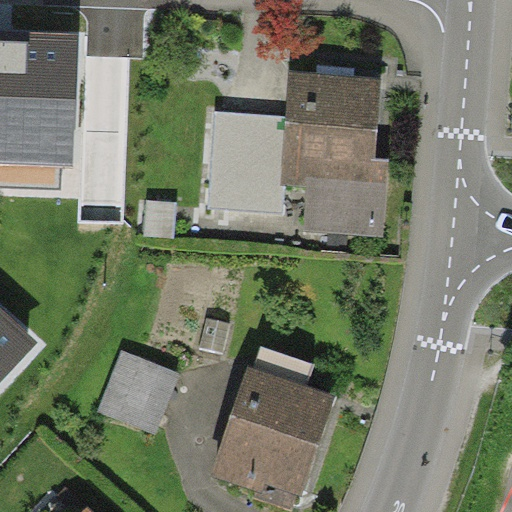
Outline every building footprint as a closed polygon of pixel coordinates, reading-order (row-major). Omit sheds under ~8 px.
[(0,222),(58,236),(77,153),(30,142),(47,70),(10,62),(0,59),(0,222)] [(404,91),(298,86),(292,236),(397,241),(404,91)] [(246,157),(219,155),(215,213),(268,216),(272,158),(246,157)] [(161,431),(187,369),(131,346),(106,408),(161,431)] [(318,511),(346,419),(238,387),(210,480),(318,511)]
